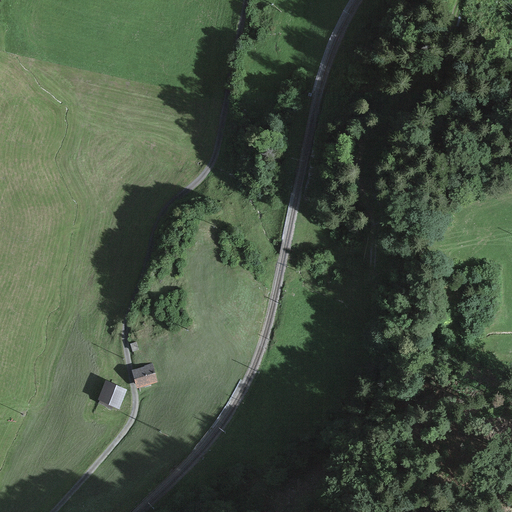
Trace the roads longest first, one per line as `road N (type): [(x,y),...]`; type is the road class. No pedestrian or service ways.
road 1 (track): [(53,511),(134,414),(124,327),(165,209),(214,156),(246,0)]
road 2 (track): [(457,0),(362,161),(375,224),(370,279)]
